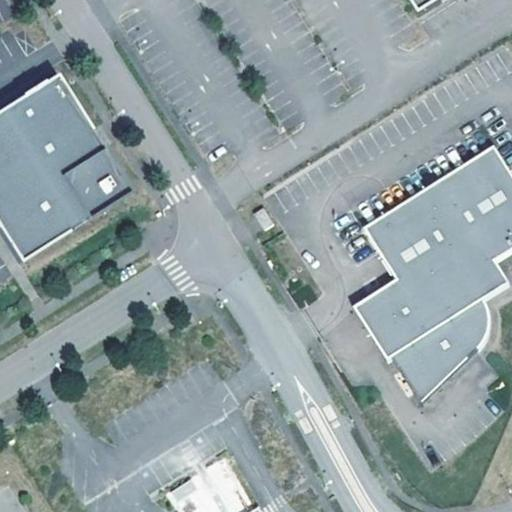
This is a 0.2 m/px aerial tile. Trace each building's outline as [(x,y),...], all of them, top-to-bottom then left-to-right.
[(419,0),(426,9),(440,0),(419,0)] [(45,61),(0,89),(0,242),(7,253),(121,180),(45,61)] [(494,262),(511,250),(511,177),(492,147),(363,230),(396,281),(353,309),(387,361),(391,359),(421,406),(481,345),(484,341),(487,335),(488,330),(489,325),(489,320),(488,314),(487,309),(485,306),(483,300),(508,284),(494,262)] [(260,202),(250,208),(263,229),(273,223),(260,202)] [(217,511),(194,477),(166,495),(177,511),(217,511)]
